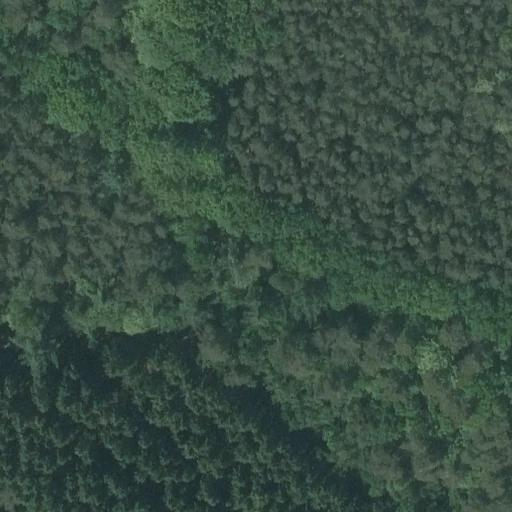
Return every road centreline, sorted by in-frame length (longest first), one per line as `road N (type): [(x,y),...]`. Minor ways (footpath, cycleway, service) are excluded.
road 1 (track): [(362,274),(44,73),(0,36)]
road 2 (track): [(0,345),(338,287),(362,274)]
road 3 (track): [(511,299),(362,274)]
